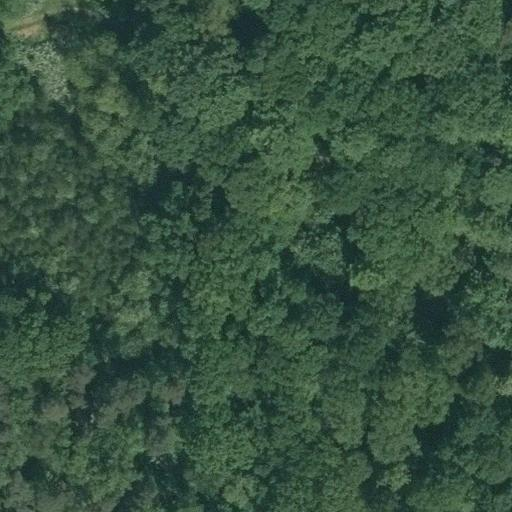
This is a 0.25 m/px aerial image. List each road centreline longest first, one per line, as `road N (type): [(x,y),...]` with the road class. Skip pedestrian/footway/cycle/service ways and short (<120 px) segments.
road 1 (track): [(86,0),(93,29),(301,114),(401,302)]
road 2 (track): [(277,511),(401,302)]
road 3 (track): [(301,114),(381,42),(511,77)]
